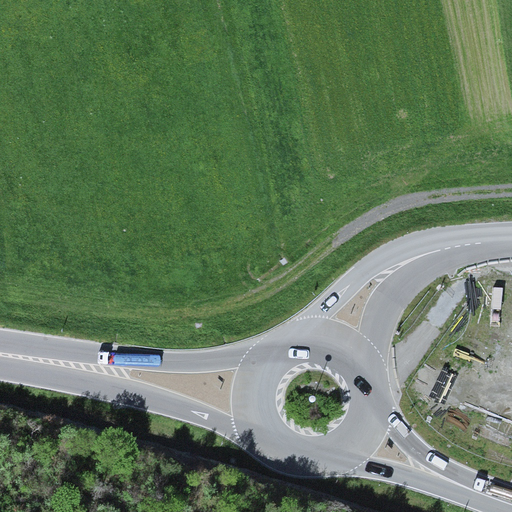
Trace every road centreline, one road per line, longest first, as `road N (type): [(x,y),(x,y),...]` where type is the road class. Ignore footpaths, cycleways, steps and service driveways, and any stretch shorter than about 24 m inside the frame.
road 1 (primary): [(251,394),(0,357)]
road 2 (unclassified): [(335,341),(400,268),(447,249),(511,243)]
road 3 (primary): [(365,431),(401,456),(511,504)]
road 4 (primary): [(251,394),(261,433),(293,457),(334,457),(365,431)]
